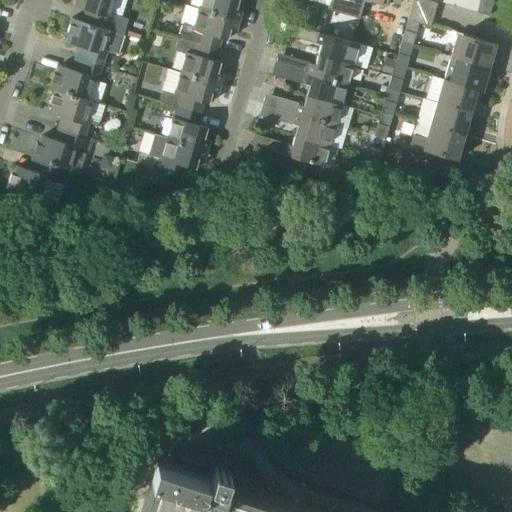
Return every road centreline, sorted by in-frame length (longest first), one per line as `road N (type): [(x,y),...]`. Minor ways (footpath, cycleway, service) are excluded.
road 1 (residential): [(263,0),(225,159),(208,186),(35,220),(0,216)]
road 2 (secondary): [(511,306),(281,324),(241,335)]
road 3 (secondary): [(241,335),(511,318)]
road 4 (secondary): [(0,378),(241,335)]
road 5 (residential): [(0,129),(41,0)]
